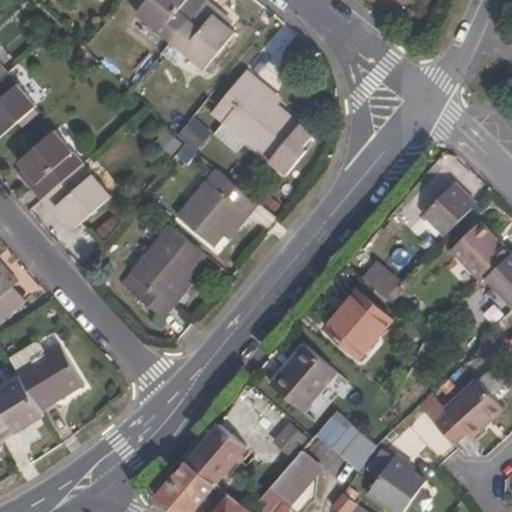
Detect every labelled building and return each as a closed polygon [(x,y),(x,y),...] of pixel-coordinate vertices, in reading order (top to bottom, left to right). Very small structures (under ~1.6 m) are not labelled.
[(149,0),(138,13),(173,41),(206,0),(149,0)] [(237,30),(230,25),(215,12),(219,7),(211,0),(206,0),(173,41),(206,69),(237,30)] [(215,12),(230,25),(235,19),(219,7),(215,12)] [(0,81),(10,72),(0,60),(0,81)] [(279,102),(257,83),(261,79),(249,69),(214,112),(227,122),(249,141),(287,173),(308,148),(305,146),(315,133),(279,102)] [(0,81),(0,135),(1,137),(38,105),(10,72),(0,81)] [(283,98),(261,79),(257,83),(279,102),(283,98)] [(249,141),(227,122),(217,135),(239,154),(249,141)] [(20,162),(25,168),(38,183),(33,187),(44,200),(86,164),(56,128),(20,162)] [(44,200),(53,211),(59,206),(71,220),(77,227),(113,195),(86,164),(44,200)] [(20,172),(33,187),(38,183),(25,168),(20,172)] [(245,211),(251,216),(261,204),(217,168),(180,213),(217,245),(226,234),(245,211)] [(426,213),(447,233),(477,201),(456,182),(426,213)] [(59,206),(53,211),(65,224),(71,220),(59,206)] [(245,211),(226,234),(232,238),(251,216),(245,211)] [(190,277),(208,256),(170,224),(132,270),(144,281),(135,291),(165,318),(175,306),(170,302),(190,277)] [(491,248),(495,242),(477,224),(472,229),(491,248)] [(448,253),(478,284),(483,279),(507,254),(495,242),(491,248),(472,229),(448,253)] [(483,279),(511,307),(511,259),(507,254),(483,279)] [(10,270),(0,258),(0,267),(6,274),(10,270)] [(381,258),(364,277),(387,295),(404,278),(381,258)] [(6,274),(0,267),(0,323),(27,300),(14,286),(20,281),(10,270),(6,274)] [(123,281),(135,291),(144,281),(132,270),(123,281)] [(195,282),(190,277),(170,302),(175,306),(195,282)] [(359,290),(346,304),(351,308),(330,330),(360,353),(392,317),(359,290)] [(326,327),(330,330),(351,308),(346,304),(326,327)] [(38,344),(33,343),(10,357),(18,369),(20,373),(44,410),(86,383),(60,343),(44,353),(38,344)] [(307,346),(273,386),(304,411),(337,372),(307,346)] [(465,377),(458,370),(448,379),(455,386),(465,377)] [(20,373),(0,386),(0,438),(2,441),(46,414),(44,410),(20,373)] [(493,419),(508,406),(481,376),(447,406),(452,411),(440,422),(457,440),(469,430),(472,433),(476,434),(487,425),(485,423),(492,417),(493,419)] [(338,410),(319,433),(361,468),(378,444),(338,410)] [(274,440),(293,456),(311,436),(292,421),(274,440)] [(183,511),(192,511),(246,448),(216,425),(158,497),(183,511)] [(290,511),(293,509),(290,507),(300,495),(296,491),(320,463),(304,449),(263,496),(271,502),(262,511),(290,511)] [(371,488),(402,511),(403,511),(430,476),(412,463),(414,460),(400,449),(371,488)] [(352,511),(359,502),(344,492),(333,507),(340,511),(352,511)] [(258,511),(230,495),(214,511),(258,511)] [(352,511),(373,511),(359,502),(352,511)]
